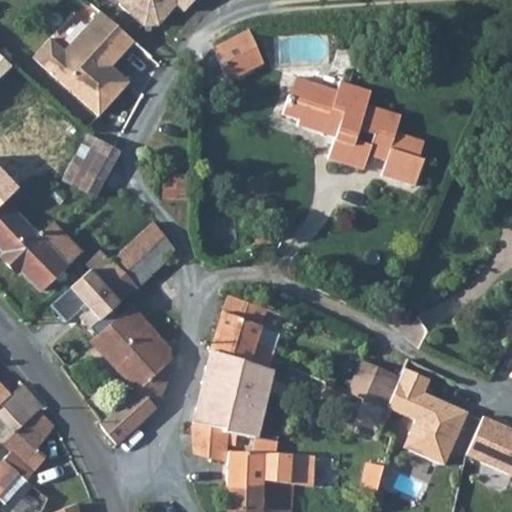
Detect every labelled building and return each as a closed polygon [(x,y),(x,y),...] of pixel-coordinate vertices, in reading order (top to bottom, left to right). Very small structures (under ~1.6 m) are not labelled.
[(184,13),(195,0),(120,0),(121,7),(145,29),(158,28),(177,6),(184,13)] [(107,65),(117,54),(121,58),(133,44),(99,13),(63,54),(46,72),(98,119),(128,85),(110,69),(107,65)] [(248,34),(212,50),(227,83),(263,66),(248,34)] [(46,72),(63,54),(47,38),(30,57),(46,72)] [(110,69),(121,58),(117,54),(107,65),(110,69)] [(294,79),(288,99),(294,101),(301,82),(294,79)] [(301,82),(294,101),(288,99),(281,118),(297,123),(295,131),(330,144),(324,164),(333,167),(342,88),(335,87),(334,93),(301,82)] [(333,167),(358,176),(363,161),(381,167),(377,181),(412,193),(422,167),(416,165),(385,154),(391,138),(396,122),(362,109),(366,97),(342,88),(333,167)] [(85,135),(61,180),(94,198),(118,154),(113,152),(85,135)] [(276,176),(284,141),(259,135),(251,169),(276,176)] [(391,138),(385,154),(416,165),(422,149),(391,138)] [(159,193),(164,202),(183,202),(184,179),(159,179),(159,193)] [(38,293),(78,254),(53,226),(38,240),(20,222),(16,218),(0,233),(0,250),(4,255),(0,257),(0,258),(15,275),(19,272),(38,293)] [(95,279),(117,307),(171,254),(152,224),(95,279)] [(265,253),(270,241),(257,234),(251,247),(265,253)] [(68,290),(97,325),(117,307),(95,279),(90,272),(68,290)] [(227,297),(209,350),(233,359),(248,365),(267,371),(271,361),(274,352),(271,351),(254,345),(259,328),(264,312),(227,297)] [(115,375),(154,337),(129,310),(123,315),(87,346),(115,375)] [(259,328),(254,345),(271,351),(276,335),(259,328)] [(167,360),(167,350),(154,337),(115,375),(135,394),(159,369),(167,360)] [(209,350),(190,428),(219,433),(227,435),(251,439),(267,371),(248,365),(233,359),(209,350)] [(379,371),(364,363),(363,367),(372,371),(377,374),(379,371)] [(349,395),(355,398),(372,371),(363,367),(349,395)] [(152,415),(166,377),(159,369),(135,394),(99,426),(100,428),(104,435),(109,440),(116,444),(124,436),(137,425),(152,415)] [(426,381),(401,370),(385,407),(411,418),(399,445),(444,464),(466,413),(420,394),(426,381)] [(380,410),(393,382),(377,374),(372,371),(355,398),(380,410)] [(377,374),(393,382),(394,379),(379,371),(377,374)] [(0,383),(0,403),(10,394),(0,383)] [(40,409),(20,385),(10,394),(0,403),(0,442),(2,445),(37,412),(40,409)] [(350,427),(375,435),(386,413),(361,403),(350,427)] [(34,450),(53,429),(37,412),(2,445),(20,465),(26,460),(34,470),(43,459),(34,450)] [(511,432),(482,419),(479,425),(465,457),(511,478),(511,432)] [(191,439),(192,458),(222,465),(227,435),(219,433),(190,428),(191,439)] [(226,465),(224,479),(289,485),(310,487),(311,458),(226,453),(226,465)] [(0,495),(16,476),(2,463),(0,465),(0,495)] [(366,466),(362,494),(376,496),(380,471),(381,469),(366,466)] [(224,486),(222,511),(262,511),(266,511),(289,511),(289,485),(224,479),(224,486)]
